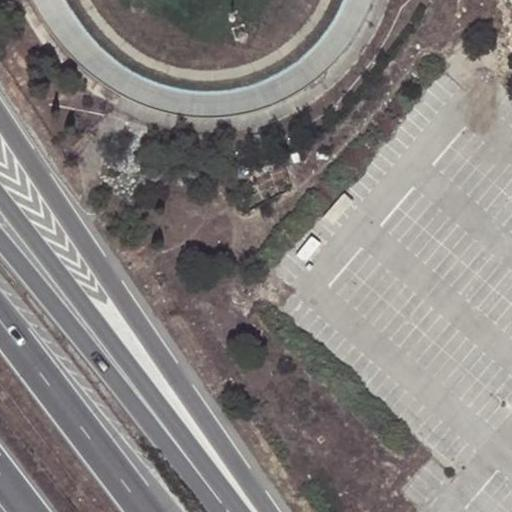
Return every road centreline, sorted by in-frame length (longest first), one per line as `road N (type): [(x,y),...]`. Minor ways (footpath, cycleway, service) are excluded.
road 1 (unclassified): [(266,511),(0,115)]
road 2 (primary): [(221,503),(0,198)]
road 3 (motorway): [(221,503),(0,240)]
road 4 (motorway): [(149,511),(0,316)]
